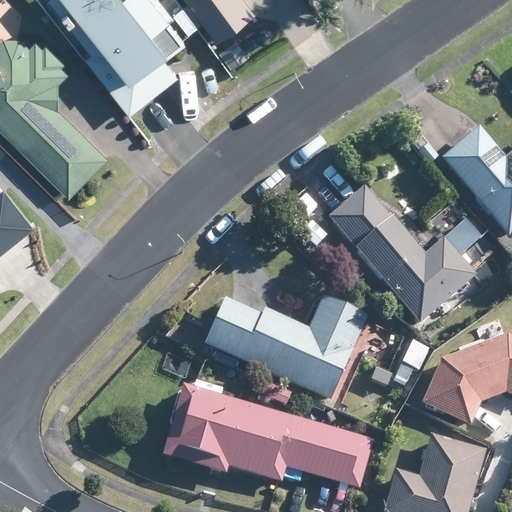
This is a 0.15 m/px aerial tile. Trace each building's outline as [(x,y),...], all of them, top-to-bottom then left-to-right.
[(155,54),(170,42),(136,0),(115,0),(113,2),(111,0),(49,0),(47,1),(76,38),(82,34),(95,50),(84,59),(125,111),(170,75),(168,72),(155,54)] [(233,27),(250,15),(251,14),(240,0),(181,0),(212,43),(217,39),(229,54),(245,43),(233,27)] [(188,34),(195,28),(180,9),(171,16),(183,32),(186,36),(188,34)] [(0,132),(65,197),(104,159),(56,110),(55,82),(64,74),(57,65),(59,63),(43,47),(41,49),(33,42),(28,48),(20,40),(1,41),(0,41),(0,132)] [(499,80),(486,64),(475,74),(488,89),(499,80)] [(511,150),(507,156),(501,161),(475,131),(438,162),(448,174),(505,240),(511,233),(511,150)] [(416,152),(423,146),(414,136),(407,142),(416,152)] [(472,277),(450,251),(441,241),(421,258),(361,190),(326,222),(416,326),(472,277)] [(0,251),(29,229),(0,191),(0,251)] [(327,402),(362,319),(319,300),(310,324),(306,331),(263,312),(260,320),(232,307),(221,303),(209,331),(201,349),(213,354),(211,359),(234,369),(235,364),(327,402)] [(511,398),(511,340),(503,337),(437,364),(417,408),(466,429),(469,423),(476,405),(502,394),(511,398)] [(416,371),(426,349),(410,342),(392,384),(402,387),(400,391),(409,395),(418,372),(416,371)] [(387,381),(388,376),(373,370),(369,381),(384,387),(387,381)] [(262,384),(256,398),(267,403),(269,399),(283,405),(287,395),(262,384)] [(370,440),(189,392),(178,389),(159,459),(209,474),(219,476),(222,477),(224,469),(277,484),(281,470),(287,471),(319,480),(350,489),(356,490),(370,440)] [(465,511),(481,454),(427,439),(416,481),(391,475),(381,511),(465,511)]
